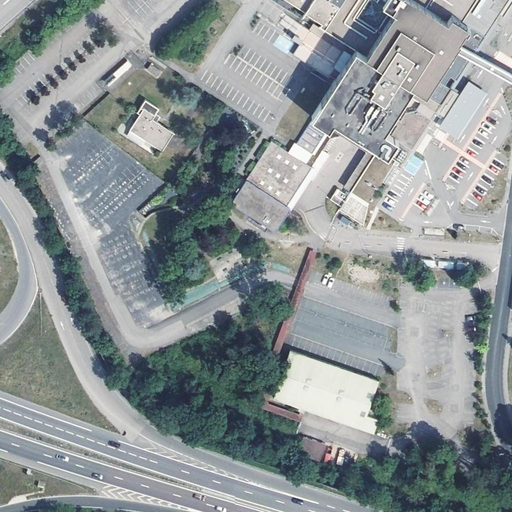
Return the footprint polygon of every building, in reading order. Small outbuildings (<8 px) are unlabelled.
[(285,0),(305,13),(321,23),(319,28),(340,42),(343,37),(356,45),(349,55),(340,71),(295,143),(311,154),(329,127),(333,120),(367,141),(363,148),(340,185),(350,192),(378,148),(387,153),(396,139),(383,131),(412,86),(425,94),(435,79),(456,45),(468,26),(462,22),(476,0),(285,0)] [(476,0),(462,22),(468,26),(456,45),(435,79),(446,86),(450,78),(456,81),(509,0),(476,0)] [(340,71),(349,55),(332,45),(322,61),(340,71)] [(446,86),(435,79),(425,94),(442,105),(437,112),(446,118),(465,87),(458,83),(453,91),(446,86)] [(468,82),(465,87),(446,118),(440,127),(458,139),(487,95),(468,82)] [(166,113),(145,99),(137,112),(140,114),(144,108),(162,120),(163,118),(166,113)] [(131,109),(117,132),(155,156),(160,149),(162,150),(177,127),(163,118),(162,120),(144,108),(140,114),(137,112),(131,109)] [(333,120),(329,127),(363,148),(367,141),(333,120)] [(306,164),(311,154),(295,143),(294,142),(288,151),(271,140),(230,204),(274,233),(316,170),(306,164)] [(371,206),(350,192),(340,185),(330,200),(340,207),(345,200),(366,214),(371,206)] [(272,353),(278,355),(292,320),(285,318),(272,353)] [(378,381),(289,350),(272,397),(373,432),(382,407),(370,403),(378,381)] [(297,454),(320,462),(327,444),(303,436),(297,454)]
